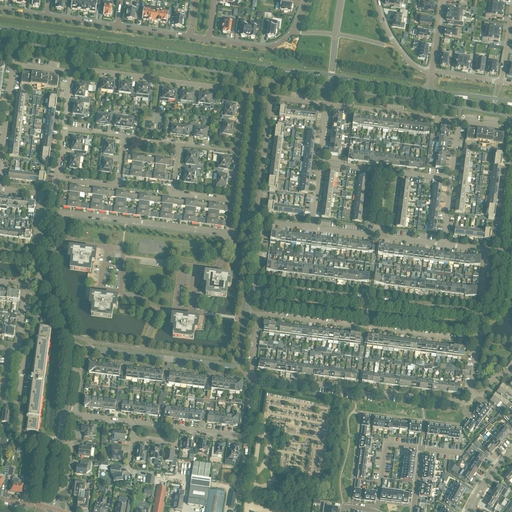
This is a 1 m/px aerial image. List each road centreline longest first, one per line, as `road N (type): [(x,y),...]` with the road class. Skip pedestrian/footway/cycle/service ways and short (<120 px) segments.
road 1 (residential): [(257,314),(252,376),(461,403),(470,393)]
road 2 (secondary): [(285,71),(20,32)]
road 3 (residential): [(237,152),(242,89),(71,71)]
road 4 (unclassified): [(255,287),(480,315)]
road 5 (residential): [(477,341),(257,314)]
road 6 (unclassified): [(73,343),(230,366),(240,358),(246,312)]
road 7 (residential): [(59,214),(228,233)]
road 8 (residential): [(311,228),(444,244)]
road 9 (residential): [(452,178),(320,161)]
road 10 (residential): [(458,121),(326,104)]
road 11 (residential): [(262,222),(271,97)]
road 12 (residential): [(208,39),(279,45),(303,0)]
